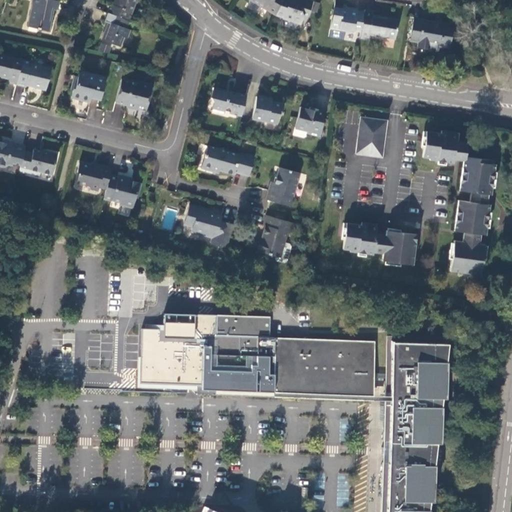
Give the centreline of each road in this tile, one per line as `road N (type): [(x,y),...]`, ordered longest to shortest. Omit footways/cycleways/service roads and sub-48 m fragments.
road 1 (tertiary): [(208,22),(304,71),(511,109)]
road 2 (residential): [(0,108),(172,152)]
road 3 (residential): [(172,152),(208,22)]
